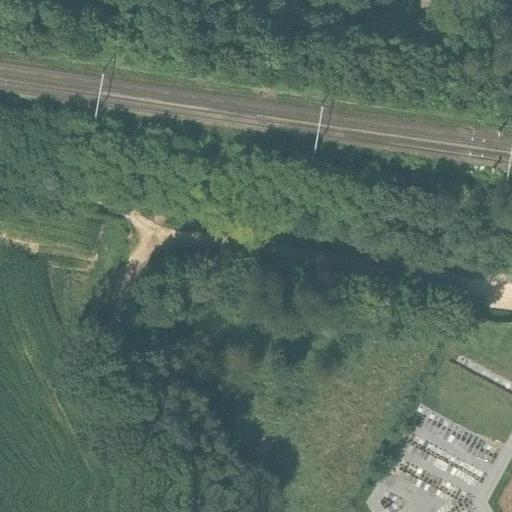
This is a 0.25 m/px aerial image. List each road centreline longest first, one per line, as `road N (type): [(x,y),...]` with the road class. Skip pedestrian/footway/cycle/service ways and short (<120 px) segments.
road 1 (track): [(157,279),(213,276),(467,320)]
road 2 (track): [(174,511),(116,370),(125,316),(157,279)]
road 3 (track): [(0,211),(94,233),(157,279)]
